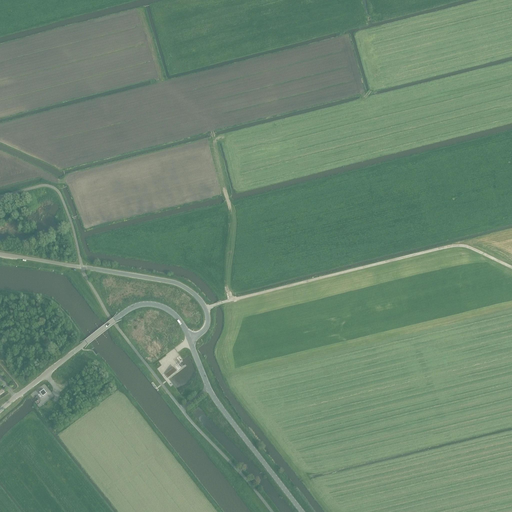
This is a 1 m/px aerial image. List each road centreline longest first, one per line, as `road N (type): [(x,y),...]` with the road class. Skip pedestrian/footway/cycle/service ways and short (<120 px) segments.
road 1 (track): [(205,308),(453,246),(511,268)]
road 2 (unclassified): [(0,254),(174,282),(207,313),(206,327),(188,340)]
road 3 (tertiary): [(301,511),(214,399),(188,340)]
road 4 (track): [(210,138),(229,210),(222,265),(232,299)]
road 5 (tertiary): [(0,409),(114,320)]
